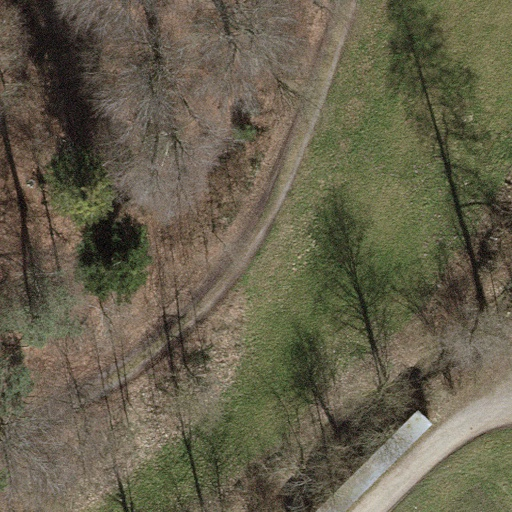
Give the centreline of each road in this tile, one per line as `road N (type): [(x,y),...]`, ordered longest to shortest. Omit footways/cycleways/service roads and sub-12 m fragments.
road 1 (track): [(0,394),(190,282),(357,0)]
road 2 (track): [(511,390),(444,439),(369,511)]
